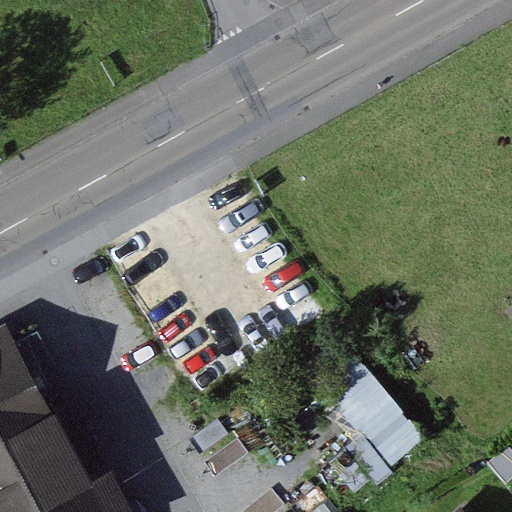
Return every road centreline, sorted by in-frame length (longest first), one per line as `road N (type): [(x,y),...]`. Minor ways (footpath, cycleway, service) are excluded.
road 1 (primary): [(0,235),(269,84)]
road 2 (primary): [(269,84),(424,0)]
